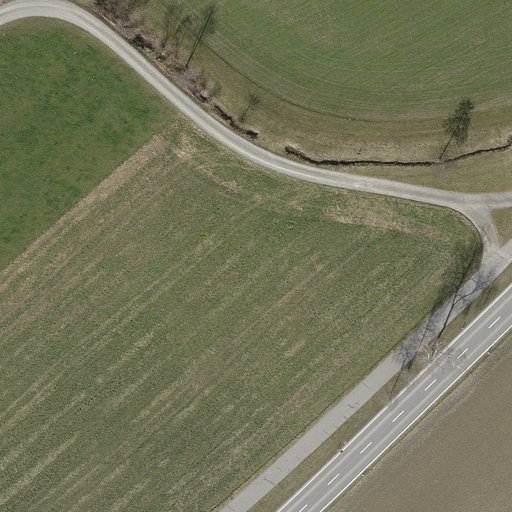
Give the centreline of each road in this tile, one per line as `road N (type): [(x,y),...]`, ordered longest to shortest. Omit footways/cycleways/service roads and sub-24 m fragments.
road 1 (track): [(511,202),(475,208),(255,157),(68,13),(47,4),(0,18)]
road 2 (secondary): [(301,511),(511,306)]
